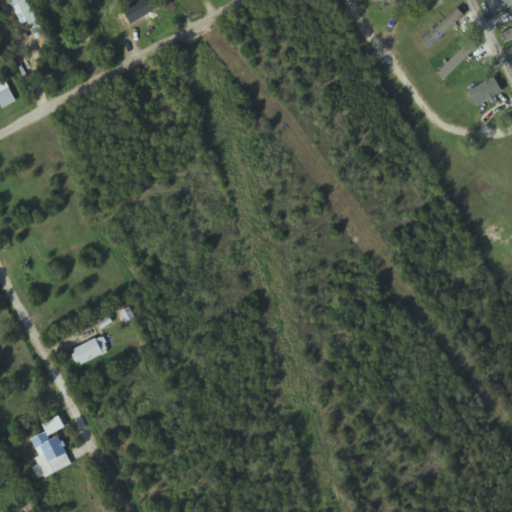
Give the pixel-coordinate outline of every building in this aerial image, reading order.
[(142,0),(123,12),(131,26),(155,11),(148,0),(142,0)] [(396,0),(403,13),(430,0),(396,0)] [(511,0),(494,0),(482,6),(486,15),(511,2),(511,0)] [(458,20),(452,15),(429,39),(434,44),(458,20)] [(511,40),(511,29),(500,36),(504,44),(511,40)] [(476,47),(469,42),(447,68),(453,73),(476,47)] [(505,91),(497,76),(467,92),(476,108),(505,91)] [(0,94),(0,104),(3,110),(16,102),(9,89),(0,94)] [(94,337),(95,338),(100,336),(101,337),(103,336),(106,341),(104,342),(106,347),(101,350),(102,353),(81,364),(78,360),(74,362),(70,354),(74,352),(73,348),(94,337)] [(44,477),(43,474),(37,476),(32,466),(37,463),(34,458),(39,455),(30,438),(45,430),(50,439),(57,436),(59,441),(62,440),(64,445),(62,446),(71,463),(44,477)]
